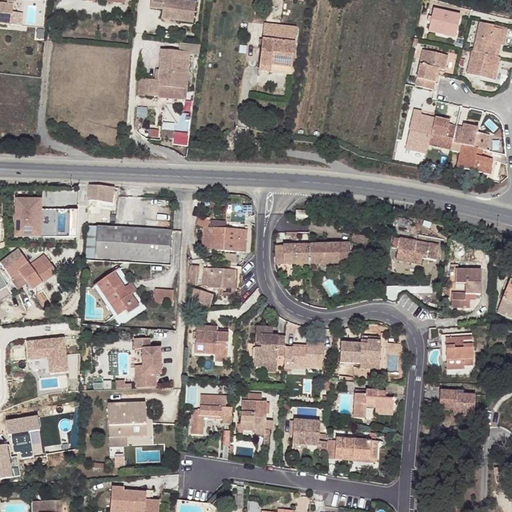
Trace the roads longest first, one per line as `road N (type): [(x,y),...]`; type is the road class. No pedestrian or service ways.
road 1 (residential): [(406,496),(417,341),(408,321),(305,316),(280,298),(264,244),(274,179)]
road 2 (secondary): [(274,179),(0,168)]
road 3 (secondary): [(510,217),(416,195),(274,179)]
road 4 (residential): [(198,466),(406,496)]
road 5 (unknown): [(86,173),(77,287),(61,299),(22,301)]
road 6 (unknown): [(0,411),(9,396),(9,337),(54,330)]
